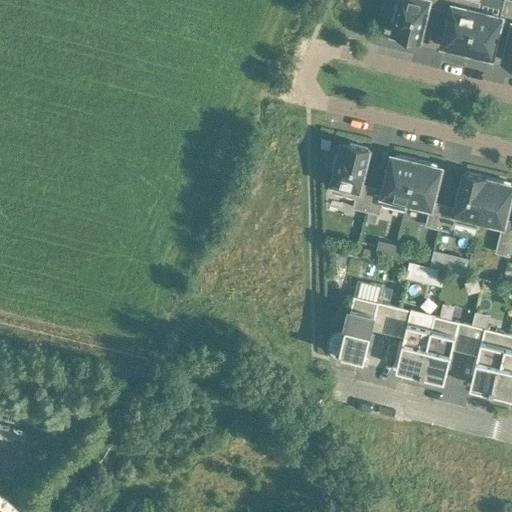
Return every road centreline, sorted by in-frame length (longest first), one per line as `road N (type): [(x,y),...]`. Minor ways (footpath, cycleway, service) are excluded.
road 1 (residential): [(0,303),(336,383)]
road 2 (residential): [(0,23),(298,97)]
road 3 (residential): [(298,97),(511,148)]
road 4 (residential): [(511,94),(313,45)]
road 5 (residential): [(126,0),(313,45)]
road 6 (residential): [(511,426),(336,383)]
